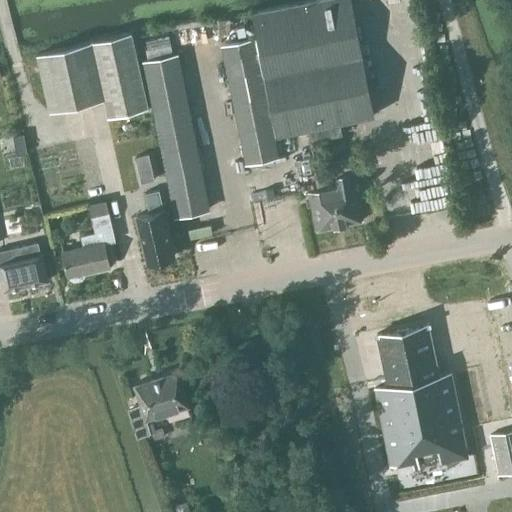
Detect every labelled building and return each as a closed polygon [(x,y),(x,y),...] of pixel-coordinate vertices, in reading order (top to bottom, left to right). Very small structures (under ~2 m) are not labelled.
[(279,136),(309,129),(311,142),(342,135),(340,122),(375,115),(350,0),(320,0),(254,14),(279,136)] [(37,55),(43,77),(50,111),(105,99),(109,117),(149,107),(131,34),(37,55)] [(172,135),(172,145),(188,144),(187,111),(175,111),(176,123),(152,124),(152,136),(172,135)] [(149,154),(137,157),(140,168),(152,166),(149,154)] [(332,187),(340,226),(363,221),(353,175),(363,172),(360,158),(336,163),(340,185),(332,187)] [(317,231),(340,226),(332,187),(330,187),(326,168),(314,170),(318,190),(309,192),(317,231)] [(110,186),(117,175),(106,169),(99,180),(110,186)] [(150,212),(137,215),(148,262),(172,257),(175,256),(160,190),(146,193),(150,212)] [(106,199),(88,203),(95,232),(99,245),(104,243),(116,241),(106,199)] [(85,248),(64,253),(69,276),(70,276),(71,279),(74,281),(82,279),(84,276),(84,273),(110,267),(104,243),(99,245),(95,232),(82,235),(85,248)] [(57,249),(75,245),(72,233),(54,237),(57,249)] [(41,255),(38,244),(0,252),(0,269),(5,291),(50,281),(44,255),(41,255)] [(391,465),(414,460),(415,468),(469,457),(452,372),(440,374),(430,323),(378,334),(388,384),(376,387),(391,465)] [(147,419),(190,405),(179,371),(135,385),(142,405),(130,409),(138,437),(152,432),(151,431),(147,419)] [(148,433),(151,442),(165,437),(162,428),(156,430),(151,431),(152,432),(148,433)] [(511,472),(511,432),(492,436),(500,475),(511,472)] [(452,465),(453,479),(480,478),(479,464),(452,465)] [(176,511),(190,511),(188,501),(175,504),(176,511)]
